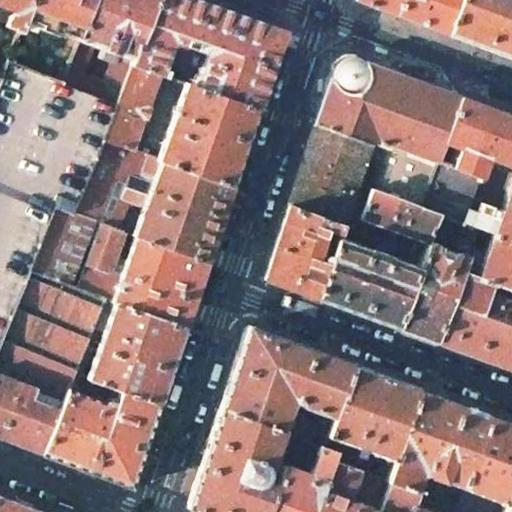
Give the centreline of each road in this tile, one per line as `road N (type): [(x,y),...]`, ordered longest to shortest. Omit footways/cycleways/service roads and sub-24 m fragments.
road 1 (residential): [(511,398),(228,292)]
road 2 (residential): [(321,19),(228,292)]
road 3 (residential): [(228,292),(153,511)]
road 4 (residential): [(321,19),(511,92)]
road 5 (residential): [(116,511),(0,466)]
